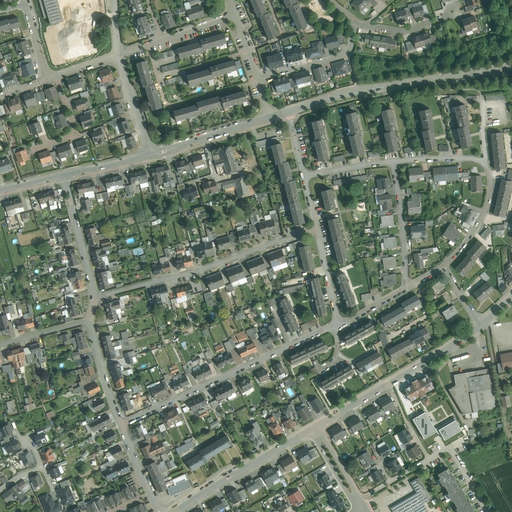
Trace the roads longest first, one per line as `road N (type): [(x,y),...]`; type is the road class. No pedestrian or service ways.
road 1 (residential): [(338,325),(122,424)]
road 2 (residential): [(316,228),(94,298)]
road 3 (tertiary): [(287,111),(511,66)]
road 4 (residential): [(392,162),(486,164),(492,187),(483,218),(444,266)]
road 5 (residential): [(318,425),(481,326)]
road 6 (residential): [(362,498),(452,446),(489,511)]
road 7 (residential): [(311,429),(174,511)]
road 8 (residential): [(94,298),(63,174)]
road 9 (residential): [(392,162),(404,289)]
road 10 (residential): [(356,21),(346,54),(259,79)]
road 11 (tertiary): [(152,154),(268,117)]
